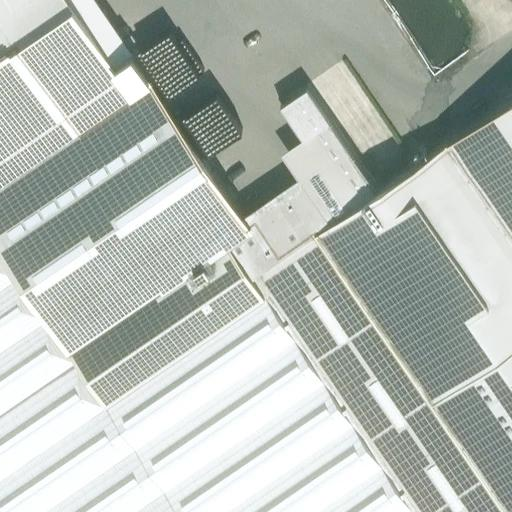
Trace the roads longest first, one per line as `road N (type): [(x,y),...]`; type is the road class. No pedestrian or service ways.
road 1 (unknown): [(224,70),(310,15),(254,0)]
road 2 (unknown): [(224,70),(308,185)]
